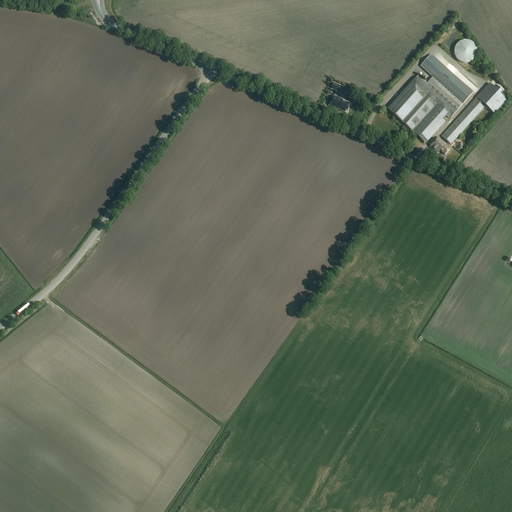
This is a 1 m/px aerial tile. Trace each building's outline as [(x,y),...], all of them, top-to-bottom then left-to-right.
[(461,42),(456,46),(454,51),(456,57),(459,61),(465,63),(471,62),(475,58),(477,53),(476,47),(472,43),(466,41),(461,42)] [(418,76),(387,109),(402,123),(412,131),(425,143),(444,122),(442,120),(446,116),(448,118),(449,117),(450,118),(457,111),(462,104),(473,93),(431,55),(420,67),(433,78),(427,84),(418,76)] [(331,89),(341,93),(343,87),(334,83),(331,89)] [(490,84),(477,98),(494,114),(508,100),(502,94),(503,93),(497,87),(495,89),(490,84)] [(339,111),(343,112),(343,110),(346,111),(348,104),(339,100),(340,100),(333,97),(329,107),(336,109),(336,107),(340,109),(339,111)] [(440,151),(445,155),(449,149),(444,145),(447,142),(450,144),(484,107),(475,99),(441,137),(442,138),(440,141),(437,137),(429,147),(437,154),(440,151)]
